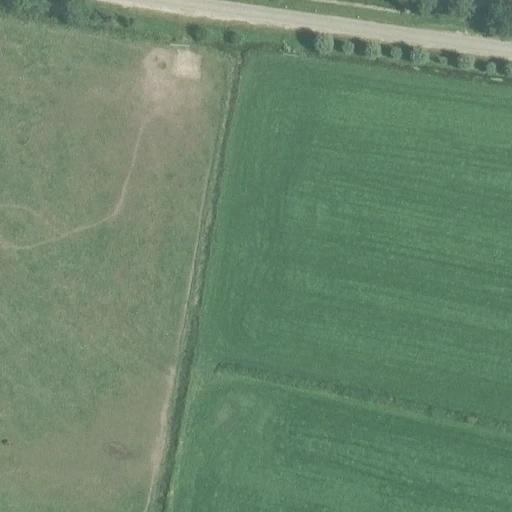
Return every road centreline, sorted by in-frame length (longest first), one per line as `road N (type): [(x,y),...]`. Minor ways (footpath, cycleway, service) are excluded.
road 1 (unclassified): [(511,50),(157,0)]
road 2 (track): [(0,199),(169,99),(188,4)]
